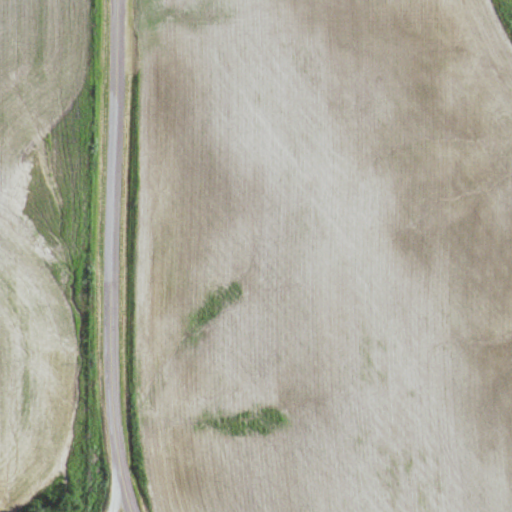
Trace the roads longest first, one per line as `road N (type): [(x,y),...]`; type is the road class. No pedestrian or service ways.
road 1 (tertiary): [(150,511),(126,474),(96,383),(101,0)]
road 2 (residential): [(96,383),(97,511)]
